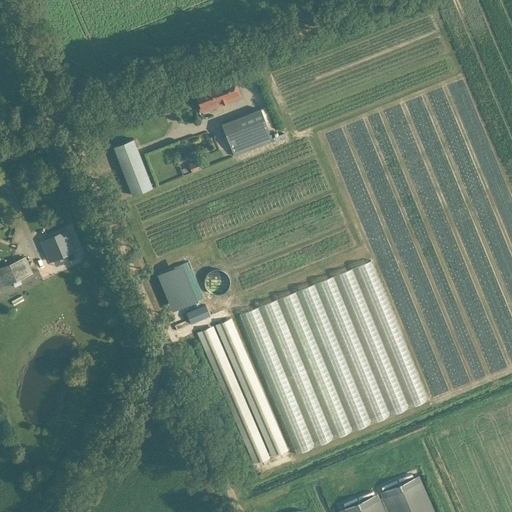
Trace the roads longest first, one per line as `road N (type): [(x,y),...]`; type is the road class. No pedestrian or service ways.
road 1 (track): [(62,112),(234,511)]
road 2 (unclassified): [(0,126),(134,87),(356,0)]
road 3 (track): [(65,511),(163,346)]
road 4 (track): [(62,112),(16,0)]
